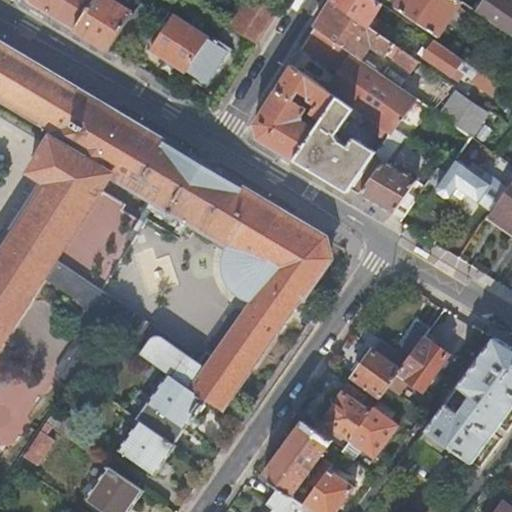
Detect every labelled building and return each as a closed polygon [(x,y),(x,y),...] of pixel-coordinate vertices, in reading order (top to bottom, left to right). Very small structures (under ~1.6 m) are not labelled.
[(27,0),(28,3),(75,31),(94,0),(27,0)] [(94,0),(75,31),(110,52),(116,42),(134,15),(123,8),(126,4),(120,0),(118,4),(111,0),(94,0)] [(160,0),(143,0),(134,15),(116,42),(128,49),(160,0)] [(257,44),(278,11),(259,0),(249,0),(232,28),(257,44)] [(376,0),(332,0),(332,1),(367,25),(381,3),(376,0)] [(463,1),(461,0),(401,0),(398,6),(439,34),(463,1)] [(511,0),(481,0),(477,7),(480,9),(478,11),(511,34),(511,0)] [(367,25),(332,1),(315,28),(361,59),(368,49),(374,46),(388,55),(391,50),(395,53),(391,59),(414,76),(415,75),(426,83),(434,72),(367,25)] [(174,14),(151,50),(186,72),(187,71),(190,73),(187,76),(206,88),(232,49),(213,37),(212,39),(211,40),(208,39),(209,37),(174,14)] [(361,59),(315,28),(303,47),(340,73),(328,90),(338,98),(355,109),(366,117),(391,134),(395,129),(397,130),(419,100),(361,59)] [(464,60),(435,41),(424,57),(458,81),(460,77),(455,73),(464,60)] [(208,399),(224,410),(331,257),(326,237),(0,43),(0,101),(51,133),(28,173),(45,184),(0,254),(0,348),(45,278),(88,306),(88,309),(87,311),(88,313),(89,315),(90,317),(57,365),(56,367),(56,370),(56,372),(57,374),(58,376),(61,379),(71,385),(78,375),(89,360),(89,359),(109,330),(169,372),(208,399)] [(328,90),(292,65),(255,124),(258,139),(295,161),(318,128),(306,119),(304,114),(309,108),(296,99),(302,90),(311,96),(313,100),(317,104),(312,112),(323,120),(338,98),(328,90)] [(501,86),(478,70),(471,81),(494,96),(501,86)] [(442,83),(428,106),(478,135),(492,112),(442,83)] [(511,93),(501,86),(494,96),(511,108),(511,93)] [(295,161),(349,193),(353,188),(378,152),(356,137),(350,144),(336,135),(355,109),(338,98),(323,120),(318,128),(295,161)] [(386,141),(391,134),(366,117),(362,123),(386,141)] [(406,136),(397,130),(395,129),(391,134),(386,141),(378,152),(353,188),(395,214),(419,182),(388,163),(406,136)] [(494,185),(458,161),(452,169),(448,175),(440,169),(433,178),(442,184),(438,189),(440,194),(447,199),(453,198),(460,189),(481,203),(494,185)] [(511,187),(492,217),(511,231),(511,187)] [(427,332),(430,328),(415,318),(394,348),(380,339),(353,377),(381,396),(389,386),(424,336),(427,332)] [(452,349),(427,332),(424,336),(449,354),(452,349)] [(449,354),(424,336),(389,386),(399,393),(408,379),(424,390),(449,354)] [(511,408),(511,349),(493,338),(457,386),(468,394),(461,403),(464,405),(460,412),(445,402),(420,437),(440,451),(446,443),(473,462),(511,408)] [(89,360),(78,375),(89,383),(100,367),(89,359),(89,360)] [(195,417),(208,399),(169,372),(138,417),(141,419),(174,442),(193,415),(195,417)] [(368,396),(350,383),(344,391),(342,390),(337,391),(333,398),(335,403),(334,404),(327,405),(323,411),(324,415),(325,417),(324,419),(351,439),(372,409),(363,404),(368,396)] [(372,409),(351,439),(345,447),(342,451),(354,459),(359,452),(357,451),(360,446),(364,448),(376,457),(400,424),(375,405),(372,409)] [(177,444),(174,442),(141,419),(120,448),(155,473),(177,444)] [(334,439),(305,419),(264,476),(278,485),(293,495),(334,439)] [(51,438),(40,431),(24,455),(35,462),(51,438)] [(442,453),(440,451),(420,437),(409,452),(431,468),(442,453)] [(128,511),(144,489),(109,465),(87,497),(108,511),(128,511)] [(297,511),(315,511),(317,509),(321,511),(337,511),(356,486),(330,468),(305,504),(304,503),(297,511)] [(297,511),(304,503),(293,495),(278,485),(266,503),(273,508),(270,511),(297,511)] [(511,511),(511,508),(503,502),(496,511),(511,511)]
